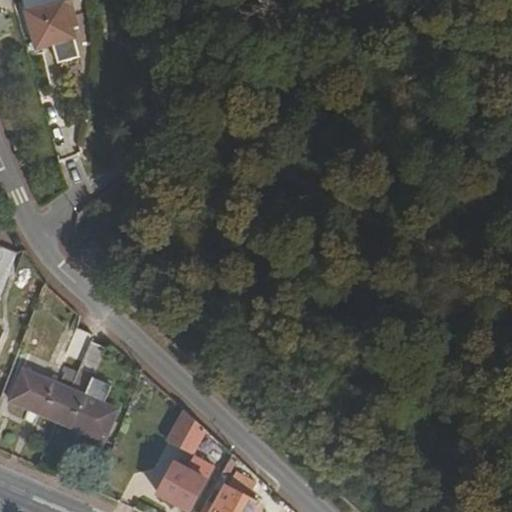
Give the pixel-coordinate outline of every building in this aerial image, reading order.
[(40,62),(80,50),(67,11),(27,22),(40,62)] [(0,46),(20,40),(15,21),(0,24),(0,46)] [(0,293),(16,253),(0,245),(0,293)] [(62,359),(80,367),(90,344),(94,334),(76,327),(62,359)] [(70,390),(56,422),(104,443),(118,410),(105,405),(111,387),(92,377),(104,350),(90,344),(80,367),(78,372),(73,384),(70,390)] [(62,378),(73,384),(78,372),(67,368),(62,378)] [(10,402),(56,422),(70,390),(22,369),(10,402)] [(206,431),(183,411),(168,441),(193,455),(206,431)] [(156,495),(187,511),(189,511),(215,466),(195,457),(189,470),(175,463),(156,495)] [(238,464),(229,460),(222,474),(230,478),(238,464)] [(225,487),(215,505),(211,511),(256,511),(260,506),(249,501),(253,493),(241,486),(236,493),(225,487)] [(211,511),(215,505),(207,501),(201,511),(202,511),(211,511)]
